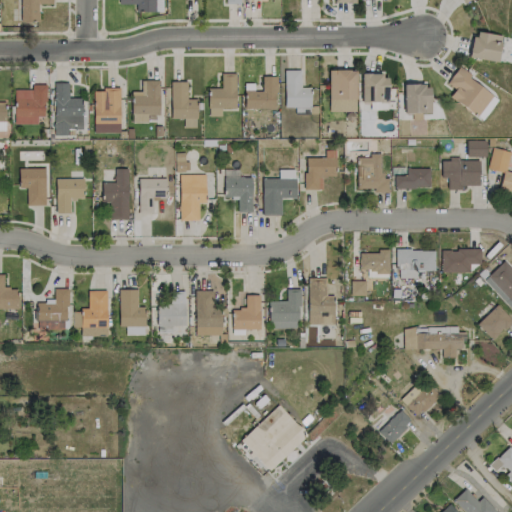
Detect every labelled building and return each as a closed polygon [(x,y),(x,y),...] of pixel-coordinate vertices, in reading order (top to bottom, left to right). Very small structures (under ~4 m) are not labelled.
[(19,0),(19,21),(37,21),(37,4),(51,4),(51,0),(19,0)] [(495,62),(500,35),(473,30),(468,57),(495,62)] [(445,83),(454,89),(448,97),(476,116),(492,93),(456,68),(445,83)] [(310,87),(299,87),(299,70),(283,69),(283,107),(294,107),(294,114),(309,114),(310,87)] [(327,111),(354,111),(355,70),(328,69),(327,111)] [(234,108),(234,73),(220,73),(220,88),(207,88),(206,116),(220,116),(220,108),(234,108)] [(360,102),(368,102),(368,109),(387,109),(386,74),(360,74),(360,102)] [(275,76),(261,76),(261,90),(253,90),(253,83),(243,83),(244,109),(275,108),(275,76)] [(158,80),(140,80),(140,91),(130,91),(130,122),(146,122),(146,114),(157,114),(158,80)] [(170,81),(169,118),(183,119),(183,127),(195,128),(195,99),(185,98),(186,82),(170,81)] [(67,82),(52,83),(53,135),(67,135),(67,129),(81,129),(81,98),(67,98),(67,82)] [(13,124),(35,124),(35,116),(44,116),(44,84),(30,84),(30,90),(13,89),(13,124)] [(402,85),(403,113),(430,112),(429,84),(402,85)] [(92,133),(118,133),(118,89),(92,89),(92,133)] [(465,156),(484,156),(484,140),(465,140),(465,156)] [(511,191),(511,172),(505,171),(509,151),(491,147),(486,169),(502,172),(498,189),(511,191)] [(303,157),(302,190),(321,190),(321,175),(335,176),(335,150),(324,150),(324,157),(303,157)] [(356,189),(373,188),(373,192),(387,192),(386,177),(380,177),(379,153),(369,154),(369,157),(355,157),(356,189)] [(478,185),(478,159),(439,159),(439,177),(446,177),(446,189),(458,189),(458,185),(478,185)] [(17,168),(17,188),(25,188),(25,205),(44,205),(44,168),(17,168)] [(126,168),(113,169),(113,182),(100,182),(101,202),(108,201),(109,219),(127,218),(126,168)] [(393,188),(428,188),(429,168),(405,168),(405,176),(394,176),(393,188)] [(295,197),(294,169),(277,170),(277,178),(260,178),(261,215),(280,215),(279,198),(295,197)] [(204,203),(203,174),(178,174),(179,221),(198,220),(197,203),(204,203)] [(250,177),(222,177),(222,198),(237,198),(236,211),(250,212),(250,177)] [(54,179),(55,213),(69,212),(69,199),(83,199),(82,178),(54,179)] [(137,179),(137,213),(151,213),(151,197),(165,197),(165,178),(137,179)] [(433,250),(396,249),(395,277),(422,278),(422,270),(433,270),(433,250)] [(439,272),(468,272),(468,263),(478,264),(479,249),(440,249),(439,272)] [(387,251),(358,251),(359,272),(387,272),(387,251)] [(511,269),(503,260),(482,279),(511,310),(511,308),(511,269)] [(0,308),(16,308),(16,288),(2,288),(2,274),(0,274),(0,308)] [(307,324),(332,324),(332,295),(324,295),(324,278),(306,278),(307,324)] [(298,288),(285,288),(284,301),(268,301),(267,328),(297,328),(298,288)] [(65,289),(52,289),(52,301),(35,301),(35,328),(65,328),(65,289)] [(135,289),(117,289),(117,326),(124,326),(124,334),(143,334),(143,306),(136,306),(135,289)] [(79,336),(105,335),(104,290),(86,290),(86,308),(79,308),(79,336)] [(184,326),(183,290),(169,291),(169,304),(155,305),(156,327),(184,326)] [(194,335),(220,334),(219,311),(212,311),(211,290),(193,290),(194,335)] [(230,329),(258,329),(258,294),(244,294),(244,308),(230,308),(230,329)] [(475,323),(490,340),(511,321),(496,304),(475,323)] [(402,349),(440,348),(440,357),(454,357),(454,348),(461,348),(461,333),(414,333),(414,328),(402,328),(402,349)] [(416,416),(438,395),(422,378),(399,399),(416,416)] [(306,435),(277,404),(254,426),(251,423),(236,437),(267,471),(306,435)] [(411,422),(400,410),(376,430),(387,443),(411,422)] [(504,475),(511,483),(511,450),(507,446),(487,465),(493,471),(500,464),(507,471),(504,475)] [(495,511),(481,496),(476,501),(464,488),(453,499),(464,511),(495,511)]
